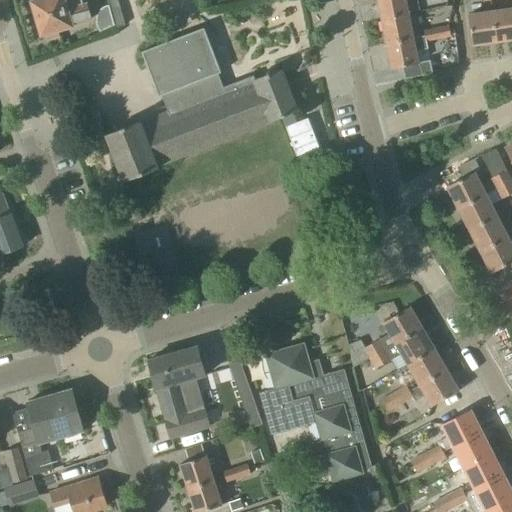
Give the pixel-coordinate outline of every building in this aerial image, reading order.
[(41,0),(32,3),(41,35),(43,35),(45,42),(60,38),(58,30),(71,27),(71,26),(92,20),(87,3),(83,4),(81,0),(41,0)] [(106,0),(114,29),(117,28),(125,26),(117,0),(106,0)] [(377,0),(382,19),(408,14),(404,0),(377,0)] [(497,43),(511,40),(511,9),(492,12),(497,43)] [(472,46),(497,43),(492,12),(468,16),(472,46)] [(408,14),(382,19),(387,45),(413,39),(408,14)] [(435,29),(438,40),(451,37),(448,26),(435,29)] [(223,88),(218,75),(221,73),(203,28),(141,52),(158,97),(161,96),(168,113),(138,125),(138,123),(107,135),(125,182),(156,170),(155,167),(296,112),(280,70),(254,80),(253,76),(223,88)] [(413,39),(387,45),(392,70),(404,67),(406,78),(432,73),(430,61),(426,62),(418,64),(415,52),(428,50),(426,42),(438,40),(435,29),(423,31),(424,37),(413,39)] [(446,188),(458,209),(485,195),(474,173),(480,170),(475,161),(457,170),(462,179),(455,183),(446,188)] [(490,179),(496,189),(511,180),(507,170),(492,178),(490,179)] [(511,194),(511,180),(496,189),(501,200),(511,194)] [(490,205),(501,200),(496,189),(485,195),(458,209),(469,230),(496,216),(490,205)] [(0,262),(17,256),(14,250),(22,247),(22,246),(25,245),(20,232),(17,233),(13,222),(10,215),(9,215),(1,195),(0,195),(0,262)] [(496,216),(469,230),(480,252),(507,238),(506,235),(496,216)] [(511,235),(507,238),(480,252),(491,273),(511,262),(511,235)] [(369,360),(422,329),(410,308),(383,323),(389,334),(365,348),(360,340),(347,345),(353,369),(369,360)] [(407,365),(434,350),(422,329),(369,360),(375,370),(401,354),(407,365)] [(310,363),(304,343),(264,355),(274,389),(258,393),(270,436),(315,423),(320,442),(323,441),(327,454),(324,455),(332,483),(363,474),(362,471),(371,468),(344,370),(323,376),(318,360),(310,363)] [(204,409),(195,379),(205,376),(197,347),(148,361),(170,441),(211,429),(205,409),(204,409)] [(419,385),(446,370),(434,350),(407,365),(419,385)] [(251,429),(262,425),(240,361),(229,365),(251,429)] [(419,385),(409,391),(412,398),(414,401),(425,396),(431,407),(458,391),(446,370),(419,385)] [(412,398),(409,391),(406,385),(391,394),(394,401),(396,399),(399,405),(412,398)] [(30,477),(53,470),(48,451),(61,447),(58,439),(84,432),(72,390),(26,403),(28,409),(12,413),(30,477)] [(384,414),(399,405),(396,399),(394,401),(391,394),(377,402),(384,414)] [(453,447),(481,433),(469,411),(442,425),(448,438),(437,443),(438,446),(443,452),(453,447)] [(464,468),(491,454),(481,433),(453,447),(464,468)] [(205,457),(201,445),(184,451),(188,462),(180,465),(188,490),(213,481),(205,457)] [(427,460),(429,459),(432,465),(445,458),(443,452),(438,446),(424,454),(427,460)] [(11,484),(28,480),(21,456),(19,447),(2,452),(5,460),(11,484)] [(427,460),(424,454),(410,460),(416,473),(432,465),(429,459),(427,460)] [(474,490),(502,476),(491,454),(464,468),(474,489),(474,490)] [(235,468),(239,479),(251,476),(247,465),(235,468)] [(239,479),(235,468),(222,472),(226,483),(239,479)] [(471,511),(482,511),(511,497),(511,495),(502,476),(474,490),(474,489),(464,494),(467,501),(471,511)] [(92,511),(107,507),(97,478),(50,493),(54,507),(70,502),(73,511),(92,511)] [(9,507),(39,498),(34,481),(3,490),(9,507)] [(213,481),(188,490),(195,511),(203,511),(221,506),(213,481)] [(461,488),(445,496),(448,503),(451,502),(454,508),(467,501),(464,494),(461,488)] [(436,511),(445,511),(454,508),(451,502),(448,503),(445,496),(432,503),(436,511)] [(511,511),(511,497),(482,511),(485,511),(486,511),(485,511),(511,511)]
